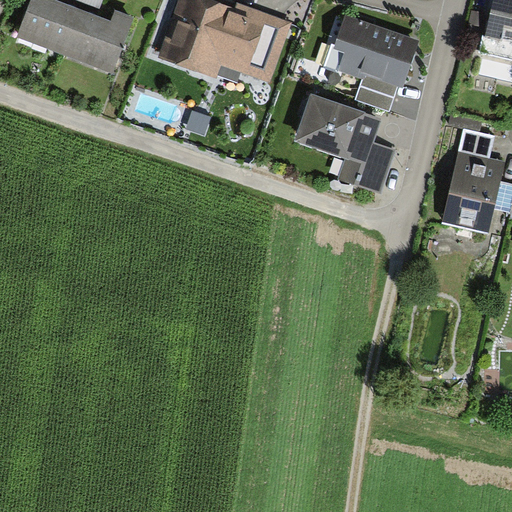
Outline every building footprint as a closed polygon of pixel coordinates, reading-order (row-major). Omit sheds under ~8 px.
[(44,0),(32,0),(17,42),(114,78),(135,21),(116,14),(112,25),(92,17),(70,10),(44,0)] [(255,18),(204,0),(178,0),(159,53),(212,72),(218,57),(268,75),(287,21),(258,10),(255,18)] [(511,0),(474,0),(467,34),(483,38),(479,56),(511,63),(511,0)] [(414,61),(419,43),(346,19),(334,54),(344,57),(339,74),(362,82),(355,102),(391,113),(397,92),(403,94),(414,61)] [(354,117),(308,101),(293,142),(346,161),(339,180),(378,194),(393,152),(370,144),(377,125),(354,117)] [(181,129),(200,136),(206,120),(187,114),(181,129)] [(444,227),(488,238),(507,162),(492,159),(497,139),(462,130),(456,156),(461,157),(444,227)]
